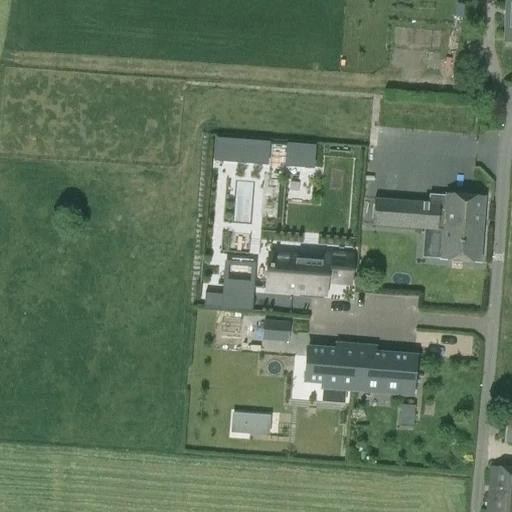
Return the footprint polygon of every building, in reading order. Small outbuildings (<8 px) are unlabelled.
[(214,137),(212,159),(267,163),(268,141),(214,137)] [(285,142),(284,164),(312,166),(314,144),(285,142)] [(375,197),(372,226),(442,231),(440,261),(479,264),(485,196),(445,193),(444,204),(375,197)] [(291,267),(273,266),(273,264),(269,264),(267,289),(323,294),(324,282),(348,284),(351,255),(325,253),(324,262),(292,260),(291,267)] [(204,305),(221,307),(222,293),(205,292),(204,305)] [(289,324),(264,322),(262,339),(288,341),(289,324)] [(341,345),(341,351),(307,349),(305,380),(323,382),(322,388),(352,390),(355,352),(356,352),(356,346),(341,345)] [(356,352),(355,352),(352,390),(366,392),(367,387),(396,389),(396,394),(412,395),(415,357),(356,352)] [(414,406),(402,405),(401,413),(414,415),(414,406)] [(511,444),(511,410),(506,410),(503,444),(511,444)] [(234,411),(233,431),(272,432),(272,412),(234,411)] [(511,511),(511,469),(489,468),(485,511),(511,511)]
